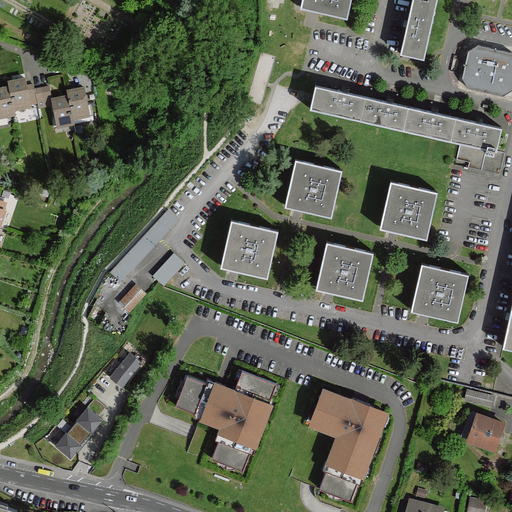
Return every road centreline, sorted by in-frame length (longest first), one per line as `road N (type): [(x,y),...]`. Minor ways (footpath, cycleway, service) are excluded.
road 1 (residential): [(198,276),(228,291),(464,337),(481,315),(511,177)]
road 2 (tertiary): [(0,473),(129,501)]
road 3 (residential): [(454,30),(441,87),(511,106)]
